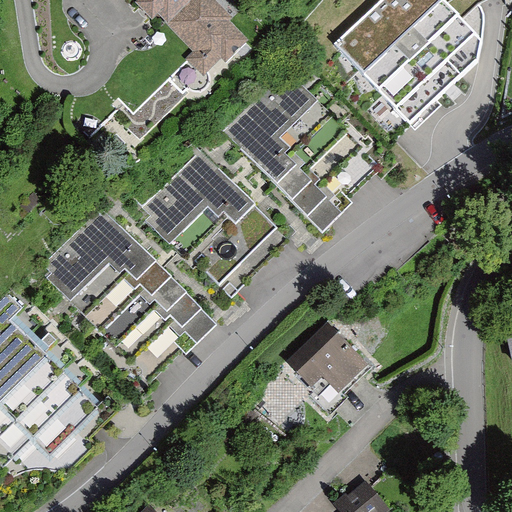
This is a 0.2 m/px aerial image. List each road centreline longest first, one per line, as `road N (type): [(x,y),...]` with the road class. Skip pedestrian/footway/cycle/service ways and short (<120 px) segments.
road 1 (residential): [(511,139),(344,251),(68,511)]
road 2 (unclassified): [(476,511),(469,334),(479,294),(511,250)]
